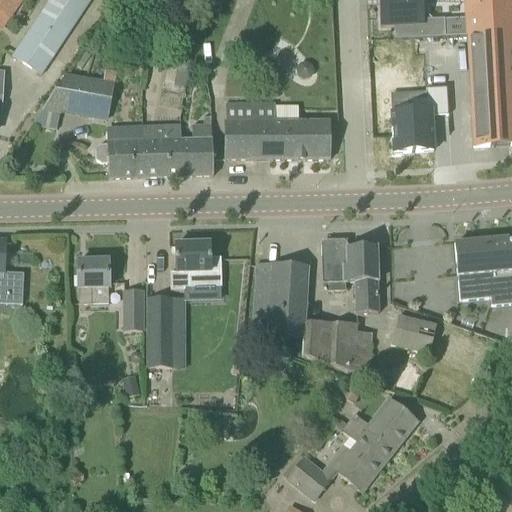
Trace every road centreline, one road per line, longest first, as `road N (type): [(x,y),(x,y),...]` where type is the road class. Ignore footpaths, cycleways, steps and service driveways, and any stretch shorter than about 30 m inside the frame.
road 1 (secondary): [(356,203),(0,210)]
road 2 (residential): [(346,0),(356,203)]
road 3 (secondary): [(511,193),(356,203)]
road 4 (tertiary): [(395,511),(511,409)]
